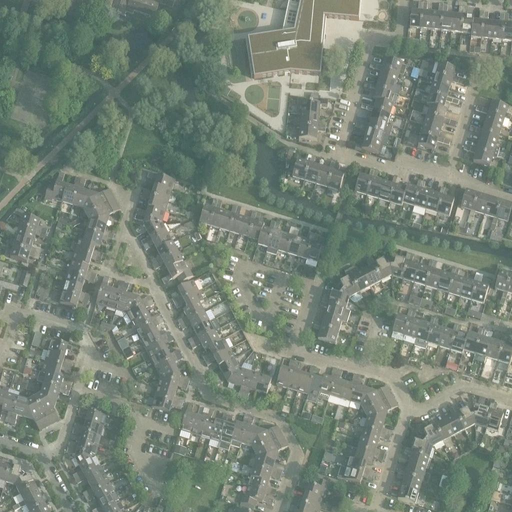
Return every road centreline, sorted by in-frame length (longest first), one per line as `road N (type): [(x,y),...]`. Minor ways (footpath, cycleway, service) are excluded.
road 1 (residential): [(405,0),(399,36),(372,37),(337,155),(399,175),(403,164),(447,178)]
road 2 (residential): [(277,511),(296,450),(280,418),(210,398),(153,286)]
road 3 (residential): [(411,412),(394,376),(294,353)]
